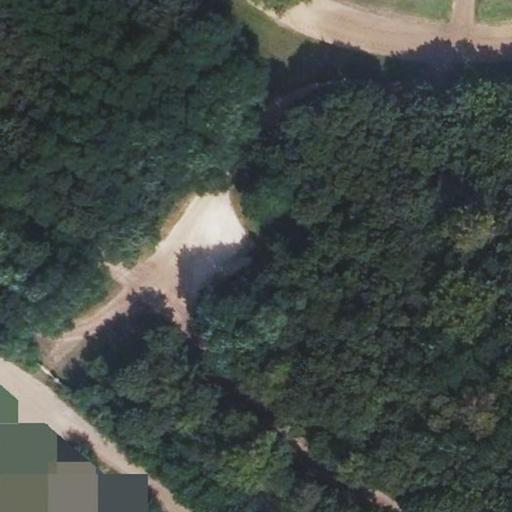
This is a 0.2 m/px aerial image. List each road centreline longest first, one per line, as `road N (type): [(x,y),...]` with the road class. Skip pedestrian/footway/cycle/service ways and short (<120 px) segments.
road 1 (unknown): [(103,321),(377,0)]
road 2 (unknown): [(0,362),(169,511)]
